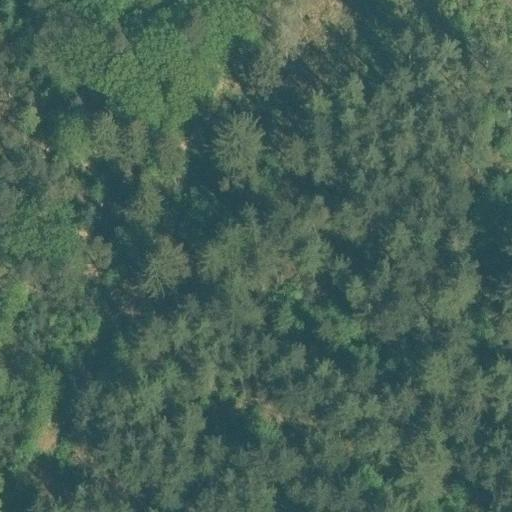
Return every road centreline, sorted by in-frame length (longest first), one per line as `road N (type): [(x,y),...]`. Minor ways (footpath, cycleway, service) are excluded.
road 1 (track): [(17,511),(196,162),(0,71)]
road 2 (track): [(281,0),(196,162)]
